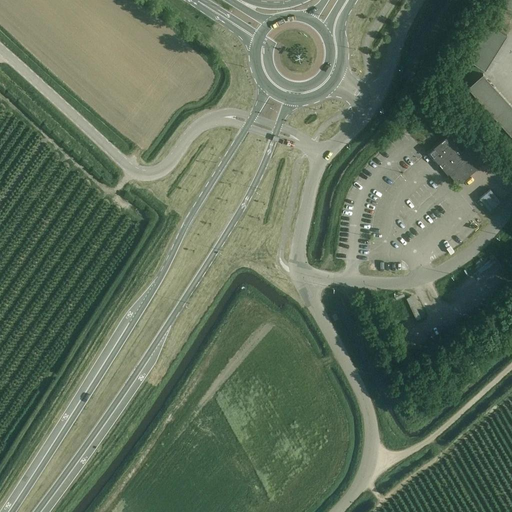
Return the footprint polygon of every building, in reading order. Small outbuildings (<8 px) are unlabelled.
[(473,60),(491,71),(511,37),(494,26),(473,60)] [(511,101),(489,76),(471,92),(511,136),(511,101)] [(474,140),(461,151),(449,137),(431,152),(458,183),(463,179),(464,179),(489,158),(474,140)] [(480,198),(489,210),(500,201),(491,189),(480,198)] [(411,293),(406,295),(414,317),(419,315),(411,293)]
